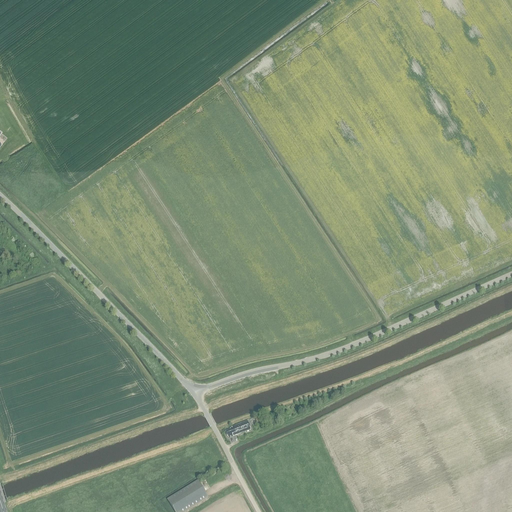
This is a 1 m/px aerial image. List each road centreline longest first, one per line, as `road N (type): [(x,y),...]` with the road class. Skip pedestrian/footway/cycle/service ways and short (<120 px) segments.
road 1 (tertiary): [(193,392),(321,356),(511,274)]
road 2 (tertiary): [(193,392),(0,195)]
road 3 (unclassified): [(259,511),(193,392)]
